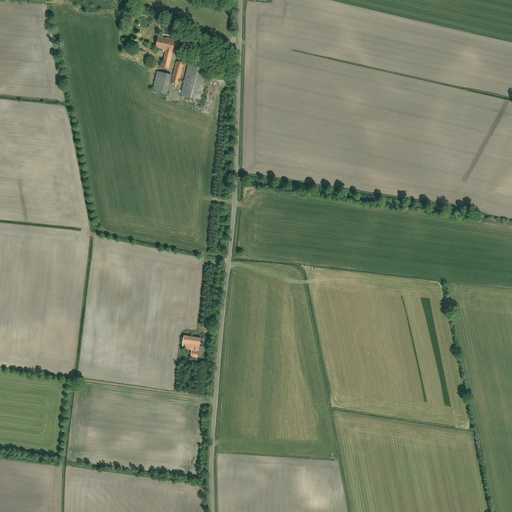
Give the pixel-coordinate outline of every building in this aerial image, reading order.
[(125,19),(132,23),(135,18),(128,14),(125,19)] [(168,69),(175,39),(166,37),(166,38),(158,36),(155,47),(163,49),(163,51),(166,51),(162,68),(168,69)] [(192,49),(195,39),(187,36),(186,39),(183,38),(181,43),(187,45),(187,48),(192,49)] [(176,62),(171,82),(178,84),(183,63),(176,62)] [(188,64),(180,95),(200,100),(208,69),(188,64)] [(167,95),(172,75),(157,71),(152,91),(167,95)] [(191,357),(197,358),(200,338),(184,336),(182,349),(192,350),(191,357)]
